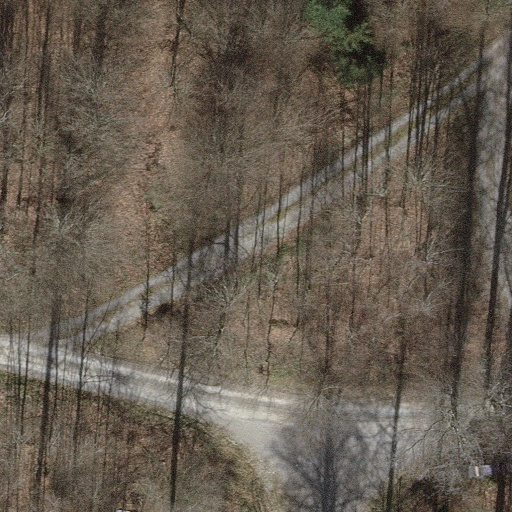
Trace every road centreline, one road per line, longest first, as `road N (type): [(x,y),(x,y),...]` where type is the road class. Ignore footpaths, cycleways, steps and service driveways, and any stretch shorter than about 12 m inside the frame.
road 1 (track): [(29,357),(294,210),(511,45)]
road 2 (track): [(511,416),(414,420),(281,411),(0,351)]
road 3 (track): [(511,54),(491,175),(492,209),(511,271)]
